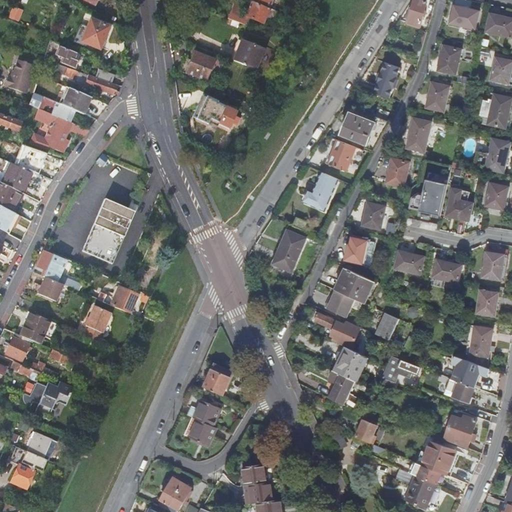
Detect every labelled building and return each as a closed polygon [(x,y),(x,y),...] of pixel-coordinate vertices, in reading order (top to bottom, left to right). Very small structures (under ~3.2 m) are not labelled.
[(229,19),(245,26),(248,17),(263,23),(265,19),(273,22),(277,11),(269,8),(272,1),(270,0),(253,0),(253,1),(251,0),(248,0),(245,9),(250,11),(247,17),(238,13),(242,5),(235,2),(232,10),(229,19)] [(428,0),(416,0),(412,16),(408,15),(407,19),(411,20),(411,23),(423,26),(428,0)] [(477,30),(480,12),(455,6),(451,24),(477,30)] [(511,37),(511,18),(492,14),(488,32),(511,37)] [(108,27),(90,19),(81,42),(99,49),(108,27)] [(232,61),(245,65),(246,63),(256,67),(263,50),(241,40),(232,61)] [(77,53),(59,46),(56,55),(63,57),(61,63),(75,68),(78,61),(75,60),(77,53)] [(463,50),(445,46),(439,72),(457,76),(463,50)] [(214,60),(206,57),(205,60),(193,55),(191,60),(186,73),(206,81),(214,60)] [(492,80),(511,83),(511,76),(511,60),(497,57),(492,80)] [(181,70),(186,73),(191,60),(186,58),(181,70)] [(36,66),(19,60),(13,77),(9,76),(5,87),(26,94),(36,66)] [(402,68),(387,63),(383,72),(380,82),(375,93),(390,98),(399,80),(398,78),(402,68)] [(78,78),(80,73),(68,68),(66,75),(70,77),(70,75),(78,78)] [(114,76),(99,71),(97,77),(111,82),(114,76)] [(85,85),(115,96),(118,87),(80,73),(78,78),(77,80),(85,83),(85,85)] [(437,84),(433,83),(427,109),(445,113),(451,87),(437,84)] [(90,97),(69,88),(62,105),(70,109),(75,111),(83,114),(90,97)] [(33,93),(29,103),(29,105),(42,110),(45,104),(54,108),(51,114),(59,118),(76,125),(77,123),(71,120),(67,118),(70,109),(62,105),(33,93)] [(511,98),(496,95),(494,102),(491,117),(489,125),(507,129),(511,108),(511,98)] [(491,117),(494,102),(486,100),(483,115),(491,117)] [(218,127),(219,124),(229,129),(232,123),(237,125),(240,119),(235,117),(238,112),(228,107),(225,112),(218,109),(216,114),(211,112),(206,121),(218,127)] [(76,125),(59,118),(51,114),(39,109),(35,118),(51,125),(45,138),(35,133),(30,144),(48,150),(49,146),(63,152),(69,141),(64,139),(69,129),(70,130),(71,131),(84,136),(86,134),(88,130),(76,125)] [(75,111),(70,109),(67,118),(71,120),(75,111)] [(0,124),(19,132),(23,122),(0,113),(0,124)] [(390,123),(377,118),(375,123),(352,115),(343,136),(366,145),(365,150),(373,153),(390,123)] [(433,122),(414,118),(408,149),(426,152),(433,122)] [(189,124),(185,135),(199,141),(202,137),(216,144),(220,135),(206,128),(205,129),(189,124)] [(505,173),(511,144),(511,142),(494,139),(491,155),(478,152),(474,166),(505,173)] [(357,147),(338,140),(328,165),(347,172),(357,147)] [(39,174),(48,154),(26,146),(17,165),(34,172),(39,174)] [(405,188),(410,163),(393,159),(387,185),(405,188)] [(26,187),(34,172),(17,165),(11,163),(0,182),(22,192),(25,187),(26,187)] [(441,216),(450,176),(430,172),(425,194),(420,193),(413,198),(410,210),(422,212),(421,216),(432,218),(433,214),(441,216)] [(338,179),(323,173),(314,193),(309,191),(304,202),(325,211),(338,179)] [(0,205),(13,212),(23,193),(22,192),(0,182),(0,205)] [(487,207),(505,211),(510,187),(492,183),(487,207)] [(468,203),(470,193),(453,189),(447,217),(470,222),(474,204),(468,203)] [(136,211),(106,198),(82,251),(112,265),(136,211)] [(381,231),(387,208),(369,204),(363,227),(381,231)] [(0,229),(8,234),(18,215),(13,212),(0,205),(0,229)] [(296,225),(295,227),(307,232),(310,224),(299,219),(296,225)] [(289,231),(275,264),(293,272),(307,239),(289,231)] [(370,241),(352,237),(346,262),(364,266),(370,241)] [(0,250),(2,246),(0,245),(0,260),(6,263),(9,259),(0,253),(0,250)] [(61,258),(44,250),(37,266),(46,270),(43,276),(44,277),(56,282),(61,269),(57,267),(61,258)] [(421,276),(425,258),(400,252),(396,270),(421,276)] [(483,279),(502,281),(504,268),(507,269),(509,256),(487,253),(483,279)] [(459,285),(463,266),(438,260),(433,279),(459,285)] [(376,282),(347,269),(338,291),(363,302),(366,304),(376,282)] [(56,282),(44,277),(37,294),(55,301),(62,285),(56,282)] [(60,284),(76,291),(79,284),(64,277),(60,284)] [(111,306),(129,314),(130,312),(137,297),(137,296),(119,288),(113,300),(111,306)] [(363,302),(338,291),(334,297),(331,296),(326,308),(346,317),(352,307),(360,310),(363,302)] [(496,317),(500,294),(481,291),(477,314),(496,317)] [(100,294),(97,300),(111,306),(113,300),(100,294)] [(88,332),(86,336),(98,341),(111,313),(94,306),(85,325),(90,327),(88,332)] [(359,332),(327,316),(327,317),(314,311),(310,319),(323,325),(326,326),(334,330),(331,336),(338,339),(337,343),(348,348),(351,350),(359,332)] [(51,321),(30,312),(20,335),(32,340),(41,344),(44,336),(51,321)] [(400,319),(386,313),(377,334),(390,341),(400,319)] [(466,327),(467,320),(458,319),(457,325),(466,327)] [(58,324),(51,321),(44,336),(51,339),(58,324)] [(487,368),(488,369),(490,352),(491,347),(494,330),(475,327),(473,341),(469,341),(467,355),(475,356),(474,363),(487,368)] [(32,340),(20,335),(15,334),(6,354),(22,361),(25,353),(29,346),(32,340)] [(351,350),(348,348),(336,372),(359,382),(370,359),(351,350)] [(64,363),(68,356),(52,349),(49,356),(64,363)] [(90,358),(77,353),(75,358),(87,364),(90,358)] [(12,361),(0,355),(0,365),(6,368),(7,366),(10,367),(12,361)] [(31,362),(28,368),(41,373),(48,357),(45,356),(43,355),(38,365),(31,362)] [(466,361),(474,363),(475,356),(467,355),(466,361)] [(419,376),(422,368),(406,363),(399,360),(392,357),(389,364),(404,371),(402,375),(411,379),(412,374),(419,376)] [(452,380),(459,383),(470,387),(474,373),(478,374),(480,375),(484,372),(486,372),(487,368),(474,363),(466,361),(456,357),(453,365),(457,367),(452,380)] [(28,368),(12,361),(10,367),(28,377),(32,380),(30,384),(35,386),(41,373),(28,368)] [(215,365),(213,370),(231,378),(233,372),(215,365)] [(381,381),(385,383),(391,370),(387,368),(381,381)] [(213,370),(205,388),(223,396),(231,378),(213,370)] [(338,385),(331,399),(357,411),(362,401),(354,397),(352,401),(348,399),(356,382),(334,372),(330,381),(338,385)] [(66,406),(74,387),(55,379),(41,373),(35,386),(30,396),(24,394),(24,400),(26,405),(31,407),(34,402),(40,404),(37,410),(41,412),(41,414),(49,418),(56,401),(66,406)] [(470,387),(473,388),(478,374),(474,373),(470,387)] [(470,404),(476,389),(473,388),(470,387),(459,383),(454,398),(470,404)] [(0,412),(10,416),(1,396),(0,395),(0,412)] [(202,402),(199,410),(198,412),(195,419),(198,420),(214,427),(221,410),(202,402)] [(192,407),(188,416),(190,417),(193,410),(198,412),(199,410),(192,407)] [(355,423),(360,413),(348,408),(345,415),(354,419),(353,422),(355,423)] [(51,419),(49,418),(41,414),(41,412),(37,410),(35,415),(51,421),(51,419)] [(443,440),(465,449),(468,441),(471,434),(476,421),(464,416),(462,420),(452,417),(443,440)] [(209,447),(217,428),(214,427),(198,420),(190,438),(209,447)] [(378,447),(386,430),(364,421),(357,438),(367,442),(378,447)] [(335,431),(326,434),(334,451),(342,448),(335,431)] [(32,439),(27,451),(42,458),(46,449),(50,439),(35,433),(32,439)] [(50,439),(46,449),(52,451),(56,442),(50,439)] [(378,447),(367,442),(365,448),(376,453),(378,447)] [(445,476),(449,477),(459,454),(431,442),(426,453),(421,465),(445,476)] [(27,451),(16,447),(11,457),(10,461),(18,464),(11,481),(26,488),(34,471),(33,470),(35,466),(41,469),(46,459),(27,451)] [(416,463),(421,465),(426,453),(421,451),(416,463)] [(65,467),(72,470),(77,459),(75,458),(75,457),(71,455),(67,464),(65,467)] [(436,485),(441,486),(445,476),(421,465),(416,463),(412,462),(408,472),(416,476),(436,485)] [(251,485),(267,484),(265,464),(244,467),(246,486),(251,485)] [(408,472),(400,469),(396,479),(412,486),(416,476),(408,472)] [(416,476),(412,486),(411,487),(414,488),(408,502),(426,510),(436,485),(416,476)] [(166,492),(158,506),(171,511),(178,511),(183,505),(191,491),(193,489),(175,478),(169,487),(166,492)] [(274,501),(271,483),(267,484),(251,485),(252,494),(247,495),(248,505),(258,503),(274,501)] [(191,491),(183,505),(186,507),(193,492),(191,491)] [(282,511),(281,500),(274,501),(258,503),(259,511),(282,511)]
